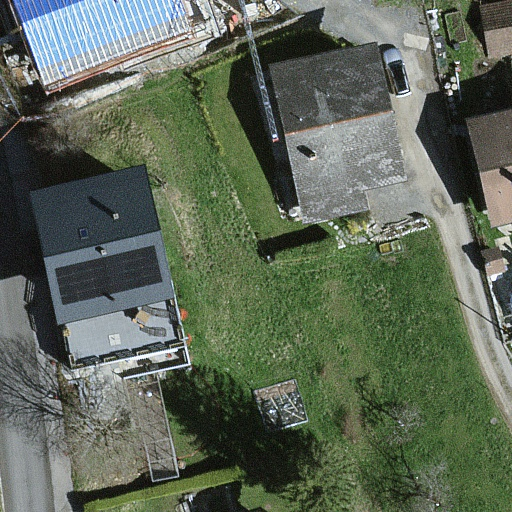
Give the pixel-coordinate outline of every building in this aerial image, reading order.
[(0,0),(0,83),(106,52),(90,0),(0,0)] [(511,0),(484,5),(493,57),(511,54),(511,0)] [(367,44),(265,66),(298,222),(362,209),(357,186),(396,177),(367,44)] [(511,106),(460,115),(479,224),(505,219),(509,238),(511,237),(511,106)] [(137,172),(40,194),(67,318),(165,297),(137,172)]
